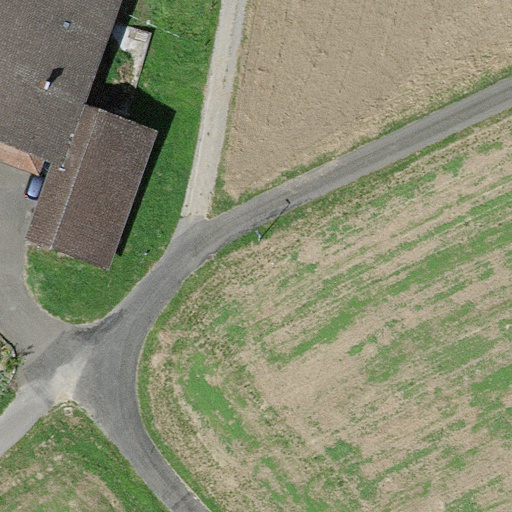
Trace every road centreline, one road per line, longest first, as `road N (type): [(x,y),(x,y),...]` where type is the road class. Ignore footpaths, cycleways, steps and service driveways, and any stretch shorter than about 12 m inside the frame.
road 1 (residential): [(98,358),(189,248),(245,210),(511,95)]
road 2 (track): [(189,248),(218,139),(240,0)]
road 3 (residential): [(98,358),(127,442),(192,511)]
road 4 (residential): [(0,441),(98,358)]
